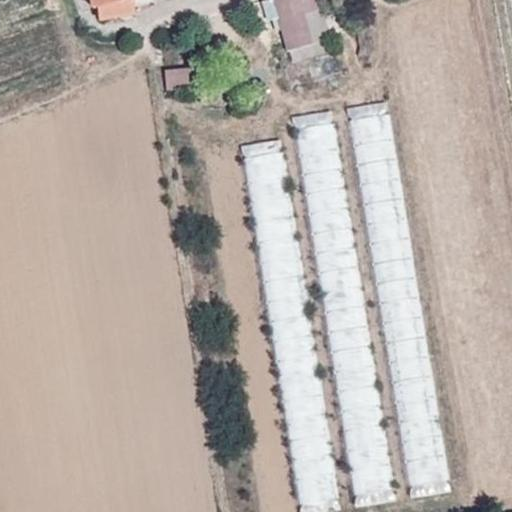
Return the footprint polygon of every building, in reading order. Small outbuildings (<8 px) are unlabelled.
[(93,0),(95,9),(99,8),(133,2),(142,0),(93,0)] [(321,9),(318,0),(264,0),(262,1),(267,20),(278,17),(279,20),(283,19),(286,19),(321,9)] [(101,21),(136,15),(133,2),(99,8),(101,21)] [(333,51),(321,9),(286,19),(283,19),(294,63),(333,51)] [(213,69),(167,71),(168,90),(214,87),(213,69)]
